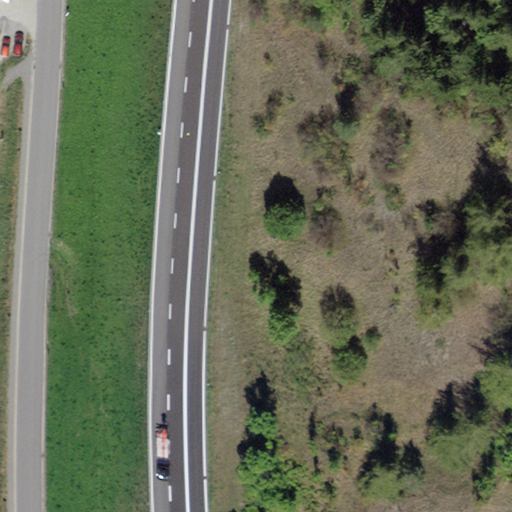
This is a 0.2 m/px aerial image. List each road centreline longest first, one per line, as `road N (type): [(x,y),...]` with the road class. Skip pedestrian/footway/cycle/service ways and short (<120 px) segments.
road 1 (primary): [(182,511),(181,309),(205,0)]
road 2 (secondary): [(30,511),(50,0)]
